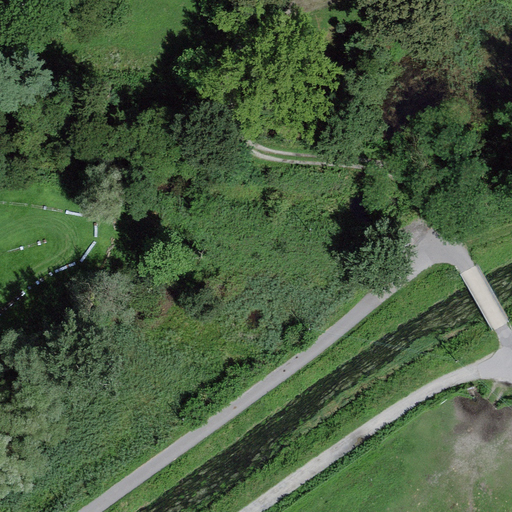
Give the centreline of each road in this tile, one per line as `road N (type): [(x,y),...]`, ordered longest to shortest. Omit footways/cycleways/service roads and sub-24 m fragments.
road 1 (track): [(84,511),(452,242)]
road 2 (track): [(511,358),(421,393),(249,511)]
